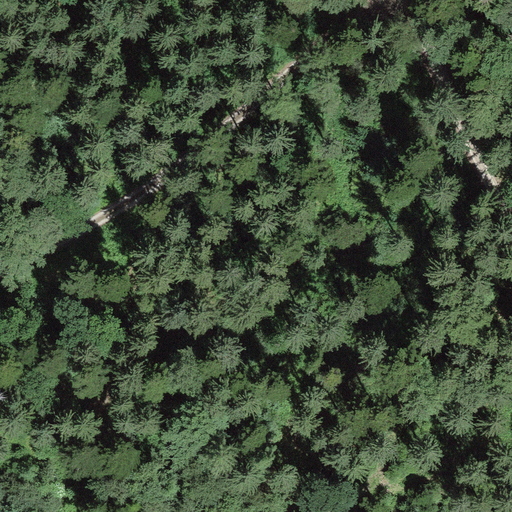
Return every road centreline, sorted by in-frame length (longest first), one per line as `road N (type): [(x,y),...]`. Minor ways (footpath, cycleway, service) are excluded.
road 1 (track): [(381,0),(154,187),(0,273)]
road 2 (track): [(511,221),(403,0)]
